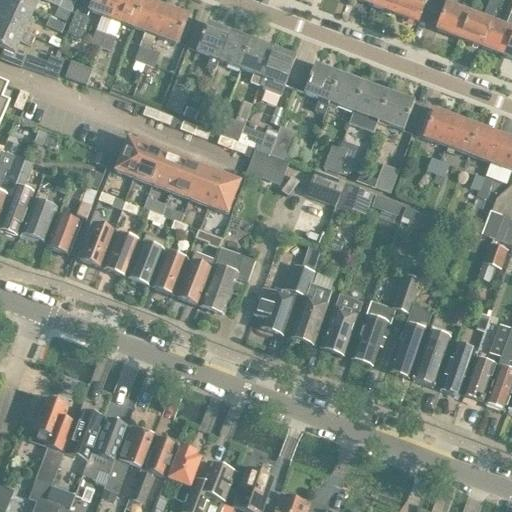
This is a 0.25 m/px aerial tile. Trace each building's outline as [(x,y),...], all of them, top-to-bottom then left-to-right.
[(34,12),(8,0),(4,0),(0,8),(0,22),(24,34),(24,32),(34,12)] [(8,0),(34,12),(39,0),(46,0),(71,12),(75,5),(64,0),(8,0)] [(91,44),(100,47),(118,0),(92,0),(89,9),(102,15),(91,44)] [(118,0),(100,47),(101,48),(108,51),(120,22),(133,27),(143,0),(118,0)] [(166,7),(147,0),(143,0),(133,27),(146,32),(140,48),(149,51),(166,7)] [(375,0),(373,6),(395,15),(400,0),(375,0)] [(400,0),(395,15),(418,23),(423,9),(426,0),(400,0)] [(426,0),(423,9),(432,12),(436,0),(426,0)] [(436,0),(432,12),(441,16),(446,3),(448,4),(449,0),(436,0)] [(489,0),(486,7),(495,10),(499,0),(489,0)] [(441,16),(436,30),(459,39),(469,12),(448,4),(446,3),(441,16)] [(166,7),(155,36),(178,44),(189,16),(166,7)] [(469,12),(459,39),(481,48),(491,21),(495,10),(486,7),(482,17),(469,12)] [(91,16),(77,11),(69,32),(83,37),(91,16)] [(491,21),(481,48),(504,56),(511,35),(511,16),(509,15),(505,26),(491,21)] [(50,17),(46,26),(61,33),(66,24),(50,17)] [(24,34),(0,22),(0,47),(14,54),(20,42),(31,47),(35,37),(24,32),(24,34)] [(215,72),(220,60),(231,31),(208,23),(198,51),(212,57),(207,68),(215,72)] [(220,60),(242,68),(253,40),(231,31),(220,60)] [(275,48),(253,40),(242,68),(254,73),(251,81),(260,85),(275,48)] [(144,64),(149,51),(140,48),(135,60),(136,61),(144,64)] [(260,85),(264,87),(263,90),(281,98),(297,57),(275,48),(260,85)] [(149,51),(144,64),(145,64),(153,67),(158,55),(149,51)] [(48,76),(56,58),(56,57),(51,55),(48,62),(24,53),(20,66),(48,76)] [(56,58),(48,76),(57,79),(64,60),(56,57),(56,58)] [(136,61),(133,68),(133,71),(141,74),(145,64),(144,64),(136,61)] [(70,62),(64,77),(86,85),(92,70),(70,62)] [(328,101),(329,102),(340,73),(315,63),(304,92),(319,98),(315,109),(324,113),(327,104),(328,101)] [(364,82),(340,73),(329,102),(328,101),(327,104),(336,107),(337,104),(354,111),(364,82)] [(0,126),(10,104),(2,100),(8,86),(0,82),(0,126)] [(354,111),(348,126),(372,135),(378,120),(389,91),(364,82),(354,111)] [(195,120),(204,124),(216,91),(208,88),(199,111),(195,120)] [(166,109),(179,115),(187,94),(174,89),(166,109)] [(378,120),(403,130),(414,101),(389,91),(378,120)] [(26,103),(30,95),(22,92),(19,100),(26,103)] [(26,103),(19,100),(16,108),(23,111),(26,103)] [(252,104),(243,100),(237,117),(237,116),(235,119),(245,123),(250,108),(252,104)] [(195,120),(199,111),(188,107),(184,116),(195,120)] [(145,116),(158,121),(160,114),(148,109),(145,116)] [(425,138),(447,147),(459,118),(436,109),(425,138)] [(160,114),(158,121),(171,126),(174,119),(160,114)] [(224,134),(239,140),(243,127),(245,123),(235,119),(230,117),(224,134)] [(447,147),(469,155),(480,127),(459,118),(447,147)] [(195,136),(198,128),(185,123),(182,130),(195,136)] [(265,135),(275,139),(278,129),(269,125),(265,135)] [(275,139),(271,149),(287,155),(295,132),(280,126),(278,129),(275,139)] [(251,130),(243,127),(239,140),(237,143),(248,148),(269,156),(271,149),(275,139),(265,135),(251,130)] [(469,155),(491,163),(502,135),(480,127),(469,155)] [(211,133),(198,128),(195,136),(208,141),(211,133)] [(46,134),(39,131),(35,143),(42,146),(46,134)] [(511,139),(502,135),(491,163),(511,171),(511,139)] [(233,150),(235,143),(222,137),(219,145),(233,150)] [(5,149),(15,153),(18,143),(8,139),(5,149)] [(116,172),(135,180),(148,147),(128,139),(116,172)] [(248,148),(237,143),(235,143),(233,150),(245,155),(248,148)] [(327,157),(342,162),(346,152),(331,146),(327,157)] [(148,147),(135,180),(154,187),(166,154),(148,147)] [(2,156),(0,161),(0,217),(8,196),(16,173),(9,170),(14,157),(3,153),(2,156)] [(166,154),(154,187),(172,194),(185,161),(166,154)] [(273,157),(268,172),(274,175),(283,178),(288,163),(280,160),(273,157)] [(342,162),(327,157),(323,168),(338,173),(342,162)] [(437,174),(441,162),(432,158),(427,170),(436,174),(437,174)] [(185,161),(172,194),(191,201),(204,168),(185,161)] [(441,162),(437,174),(445,177),(446,177),(450,166),(441,162)] [(18,237),(30,205),(37,188),(28,185),(35,166),(26,163),(1,230),(18,237)] [(356,181),(390,194),(399,170),(383,164),(377,179),(358,172),(356,181)] [(204,168),(191,201),(210,209),(223,176),(204,168)] [(90,170),(84,185),(97,189),(102,175),(90,170)] [(314,173),(305,195),(338,208),(338,206),(346,184),(314,173)] [(436,174),(434,181),(442,184),(445,177),(437,174),(436,174)] [(480,190),(485,179),(476,175),(471,187),(480,190)] [(223,176),(210,209),(229,216),(242,183),(223,176)] [(54,189),(66,193),(70,181),(58,177),(54,189)] [(485,179),(480,190),(489,194),(494,182),(485,179)] [(338,206),(366,217),(374,195),(346,184),(338,206)] [(480,190),(478,197),(487,200),(489,194),(480,190)] [(103,194),(100,202),(113,207),(116,199),(103,194)] [(400,205),(375,195),(371,207),(396,216),(400,205)] [(56,210),(34,202),(21,238),(32,242),(35,240),(44,244),(56,210)] [(81,203),(76,216),(86,219),(91,207),(81,203)] [(127,203),(124,211),(137,216),(140,208),(127,203)] [(149,220),(162,225),(165,217),(152,212),(149,220)] [(493,239),(501,216),(491,212),(482,235),(493,239)] [(47,248),(70,256),(81,225),(58,216),(47,248)] [(470,216),(466,228),(477,233),(482,220),(470,216)] [(501,216),(493,239),(503,243),(511,220),(501,216)] [(511,220),(503,243),(511,246),(511,220)] [(176,221),(173,229),(186,235),(189,227),(176,221)] [(95,225),(81,261),(102,269),(116,233),(95,225)] [(444,227),(439,239),(454,244),(458,232),(444,227)] [(200,231),(197,239),(210,244),(213,236),(200,231)] [(466,231),(462,243),(479,249),(483,237),(466,231)] [(119,235),(106,270),(126,278),(140,243),(119,235)] [(147,235),(130,280),(150,288),(168,243),(147,235)] [(482,264),(501,271),(508,250),(489,244),(482,264)] [(215,269),(216,270),(203,308),(225,316),(237,280),(249,284),(257,262),(242,256),(220,250),(215,269)] [(188,261),(168,253),(154,289),(174,297),(188,261)] [(216,261),(195,253),(178,298),(199,306),(216,261)] [(315,274),(294,267),(285,293),(276,290),(274,293),(264,290),(255,316),(266,320),(263,329),(285,336),(298,298),(297,297),(298,294),(307,297),(315,274)] [(411,312),(413,307),(418,290),(421,282),(403,277),(400,284),(402,285),(394,309),(410,314),(411,312)] [(335,293),(313,285),(294,339),(316,347),(335,293)] [(363,303),(340,296),(322,349),(346,358),(363,303)] [(389,321),(394,309),(373,302),(367,318),(353,360),(373,367),(388,324),(389,321)] [(413,307),(411,312),(410,314),(391,373),(411,380),(427,333),(434,314),(413,307)] [(457,307),(452,324),(461,327),(466,310),(457,307)] [(476,331),(485,333),(490,317),(481,314),(476,331)] [(491,355),(501,358),(502,359),(511,329),(501,326),(491,355)] [(511,328),(511,329),(502,359),(501,358),(499,368),(486,407),(505,414),(511,394),(511,372),(506,371),(509,361),(511,362),(511,328)] [(430,334),(414,382),(434,389),(451,341),(447,340),(430,334)] [(474,352),(457,346),(441,391),(460,398),(473,360),(474,352)] [(496,367),(477,360),(463,399),(483,406),(496,367)] [(45,398),(29,442),(48,448),(29,500),(36,503),(32,511),(58,511),(60,507),(61,504),(60,504),(47,499),(46,499),(50,490),(51,487),(74,424),(63,420),(68,407),(59,404),(57,400),(53,399),(49,400),(45,398)] [(72,444),(68,455),(88,463),(92,452),(104,419),(84,411),(72,444)] [(109,475),(115,459),(126,427),(106,419),(94,452),(92,452),(88,463),(82,477),(94,482),(98,471),(109,475)] [(115,459),(109,475),(104,489),(105,489),(116,493),(117,493),(128,464),(140,468),(152,437),(149,436),(149,432),(144,430),(140,432),(138,432),(137,433),(129,431),(119,460),(115,459)] [(140,468),(129,499),(141,503),(152,473),(164,478),(176,446),(174,445),(173,441),(166,438),(162,441),(156,439),(152,437),(140,468)] [(179,448),(168,479),(181,484),(175,499),(184,502),(200,460),(194,458),(195,454),(179,448)] [(194,480),(188,495),(181,511),(220,511),(222,508),(235,473),(210,463),(202,483),(194,480)] [(259,511),(271,480),(245,470),(232,508),(243,511),(259,511)] [(50,490),(47,499),(60,504),(61,504),(71,508),(75,496),(51,487),(50,490)] [(0,488),(0,510),(5,511),(12,493),(0,488)] [(105,489),(102,496),(114,501),(116,493),(105,489)] [(281,494),(274,511),(307,511),(310,505),(281,494)] [(162,511),(167,499),(157,495),(150,511),(162,511)]
